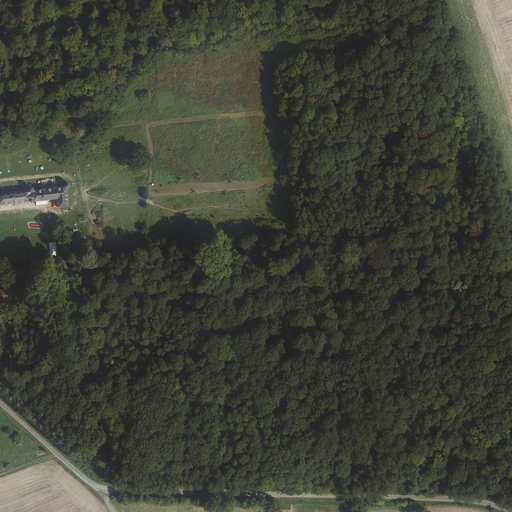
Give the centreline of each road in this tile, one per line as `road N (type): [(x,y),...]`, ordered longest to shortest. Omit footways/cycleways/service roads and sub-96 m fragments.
road 1 (unclassified): [(511,511),(402,497),(96,488)]
road 2 (unclassified): [(0,405),(96,488)]
